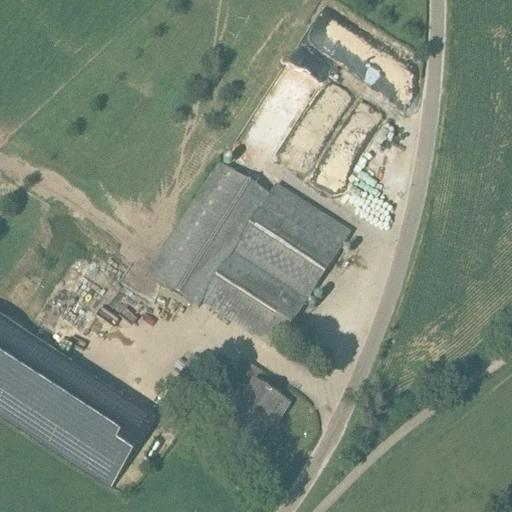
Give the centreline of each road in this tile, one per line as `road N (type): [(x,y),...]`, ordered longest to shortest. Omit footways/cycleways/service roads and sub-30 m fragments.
road 1 (unclassified): [(283,511),(338,419),(393,281),(418,186),(435,0)]
road 2 (unclassified): [(317,511),(380,448),(511,352)]
